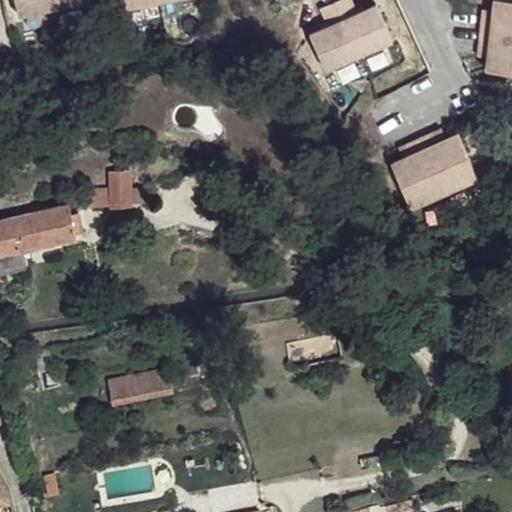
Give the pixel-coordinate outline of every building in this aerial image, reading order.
[(20,0),(24,20),(97,6),(95,0),(20,0)] [(126,0),(129,17),(202,2),(201,0),(126,0)] [(335,38),(317,46),(333,83),(400,54),(384,17),(365,25),(357,7),(327,20),(335,38)] [(511,14),(503,13),(501,33),(490,31),(486,65),(497,66),(494,86),(511,88),(511,14)] [(414,170),(396,178),(416,223),(483,193),(463,148),(445,156),(440,146),(409,160),(414,170)] [(139,216),(138,202),(138,183),(115,184),(116,200),(95,201),(96,218),(139,216)] [(138,202),(139,216),(154,216),(154,201),(138,202)] [(0,237),(0,268),(80,252),(74,222),(0,237)] [(19,387),(21,395),(29,396),(33,418),(214,383),(209,360),(65,389),(45,391),(43,384),(19,387)] [(43,384),(45,391),(65,389),(62,371),(43,377),(43,384)] [(0,511),(16,511),(0,476),(0,511)] [(59,484),(50,487),(55,507),(65,504),(59,484)]
